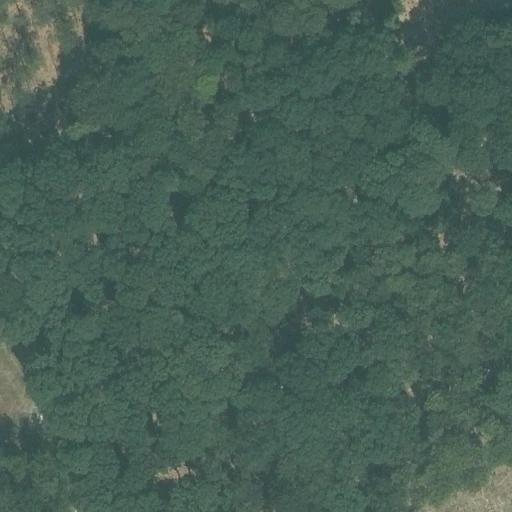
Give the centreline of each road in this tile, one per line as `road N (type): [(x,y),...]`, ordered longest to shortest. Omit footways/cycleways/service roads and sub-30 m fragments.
road 1 (track): [(0,434),(236,274),(369,215),(470,199)]
road 2 (track): [(363,0),(380,61),(470,199)]
